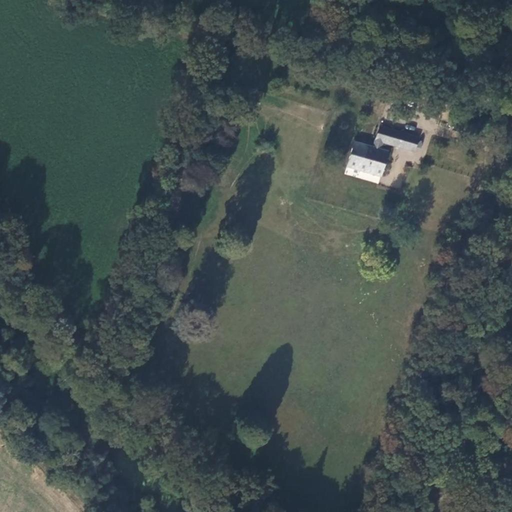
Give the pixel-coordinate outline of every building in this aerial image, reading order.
[(217,67),(205,64),(196,91),(206,95),(210,86),(217,67)] [(402,133),(380,126),(376,140),(383,142),(397,147),(402,133)] [(419,138),(402,133),(397,147),(415,152),(419,138)] [(383,142),(376,140),(374,147),(380,149),(383,142)] [(355,142),(347,166),(381,176),(388,152),(380,149),(374,147),(355,142)]
